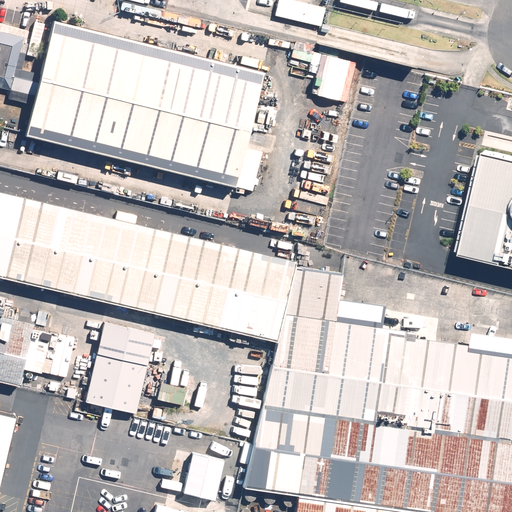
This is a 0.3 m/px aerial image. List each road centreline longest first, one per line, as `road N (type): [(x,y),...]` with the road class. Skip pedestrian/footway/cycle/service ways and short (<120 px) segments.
road 1 (unknown): [(0,179),(271,240)]
road 2 (unknown): [(0,401),(27,418),(11,511)]
road 3 (unknown): [(66,0),(182,31)]
